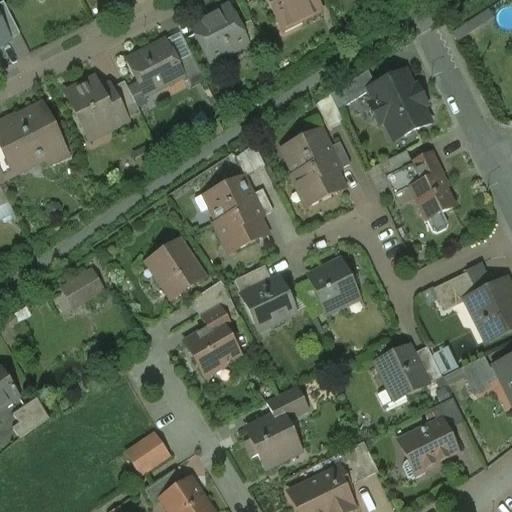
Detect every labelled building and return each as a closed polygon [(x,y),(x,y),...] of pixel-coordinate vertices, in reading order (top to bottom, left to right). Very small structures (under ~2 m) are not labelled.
[(265,0),(277,24),(291,17),(296,19),(298,23),(320,12),(313,0),(265,0)] [(0,5),(0,24),(8,41),(19,35),(3,4),(0,5)] [(227,8),(189,28),(208,65),(245,46),(246,45),(238,28),(227,8)] [(249,22),(238,28),(246,45),(245,46),(253,61),(265,55),(249,22)] [(0,24),(0,46),(6,44),(6,45),(10,43),(8,41),(0,24)] [(154,53),(150,52),(144,55),(144,57),(129,64),(128,63),(126,63),(142,94),(146,92),(149,93),(157,89),(158,86),(179,75),(180,75),(175,64),(164,44),(162,45),(163,47),(159,49),(158,51),(154,53)] [(190,56),(175,64),(180,75),(179,75),(183,84),(199,75),(190,56)] [(367,72),(337,91),(347,106),(368,92),(368,91),(374,88),(367,72)] [(374,88),(368,91),(368,92),(374,104),(368,106),(369,108),(367,113),(372,122),(377,124),(378,125),(383,122),(392,142),(428,124),(403,74),(374,88)] [(93,80),(64,95),(85,136),(101,128),(106,130),(107,132),(126,122),(110,91),(108,92),(101,96),(93,80)] [(123,83),(108,91),(108,92),(110,91),(126,122),(139,116),(123,83)] [(16,120),(1,120),(0,120),(0,175),(36,157),(37,159),(39,161),(41,163),(45,164),(48,165),(51,165),(54,164),(57,163),(67,158),(41,107),(16,120)] [(318,133),(287,148),(292,158),(286,161),(293,177),(290,178),(291,179),(332,159),(328,149),(327,148),(325,148),(318,133)] [(349,166),(339,144),(328,149),(332,159),(339,171),(349,166)] [(255,148),(236,156),(244,176),(263,168),(255,148)] [(405,153),(377,167),(382,179),(400,170),(399,170),(410,165),(410,164),(405,153)] [(410,164),(410,165),(419,184),(409,189),(410,190),(426,222),(452,209),(443,192),(447,190),(429,155),(410,164)] [(332,159),(291,179),(299,196),(305,193),(311,206),(343,190),(335,173),(339,171),(332,159)] [(410,165),(399,170),(400,170),(382,179),(392,199),(410,190),(409,189),(419,184),(410,165)] [(231,184),(230,181),(216,188),(218,191),(210,195),(215,206),(208,209),(209,209),(216,224),(213,225),(213,226),(255,206),(251,196),(250,195),(248,195),(241,180),(231,184)] [(261,191),(251,196),(255,206),(261,218),(272,213),(261,191)] [(209,193),(194,201),(200,214),(209,209),(208,209),(215,206),(210,195),(209,193)] [(255,206),(213,226),(222,243),(228,240),(233,253),(266,237),(258,220),(261,218),(255,206)] [(177,243),(151,261),(157,271),(155,272),(173,299),(202,280),(177,243)] [(339,262),(320,271),(318,276),(308,282),(324,314),(325,316),(344,307),(342,302),(358,294),(350,278),(347,279),(339,262)] [(263,268),(233,282),(240,298),(270,283),(263,268)] [(81,318),(110,301),(92,270),(63,287),(81,318)] [(465,275),(432,291),(443,313),(464,302),(476,296),(465,275)] [(308,282),(295,288),(311,320),(324,314),(308,282)] [(511,297),(504,282),(476,296),(464,302),(485,344),(511,329),(511,297)] [(219,283),(188,304),(198,318),(227,299),(222,287),(219,283)] [(270,283),(240,298),(253,326),(264,320),(268,327),(294,314),(287,301),(284,300),(283,300),(275,283),(271,285),(270,283)] [(227,299),(198,318),(207,334),(220,326),(221,329),(237,319),(227,299)] [(207,334),(199,338),(196,337),(183,345),(201,376),(216,367),(224,369),(225,365),(238,357),(221,329),(220,326),(207,334)] [(426,349),(411,356),(426,387),(441,379),(426,349)] [(409,352),(391,360),(390,358),(374,365),(387,392),(391,390),(401,393),(403,398),(426,387),(411,356),(409,352)] [(511,358),(493,368),(511,407),(511,358)] [(483,359),(459,370),(469,391),(493,379),(483,359)] [(0,371),(0,409),(17,398),(0,371)] [(296,390),(265,405),(271,418),(280,414),(284,424),(307,412),(296,390)] [(36,400),(11,416),(18,425),(11,430),(18,440),(48,420),(36,400)] [(451,401),(429,411),(436,424),(439,422),(445,433),(462,424),(451,401)] [(271,418),(258,424),(260,428),(246,435),(249,442),(244,444),(251,459),(257,456),(264,471),(285,460),(283,455),(297,449),(284,424),(280,414),(271,418)] [(436,424),(397,443),(407,464),(415,460),(422,473),(456,456),(448,439),(445,440),(442,434),(445,433),(439,422),(436,424)] [(159,438),(127,459),(143,482),(174,462),(159,438)] [(362,445),(338,456),(352,486),(376,474),(362,445)] [(338,470),(287,494),(295,511),(350,511),(353,511),(344,493),(348,491),(338,470)] [(173,473),(143,493),(153,507),(159,503),(159,501),(182,486),(173,473)] [(182,486),(159,501),(159,503),(165,511),(210,511),(189,481),(182,486)]
